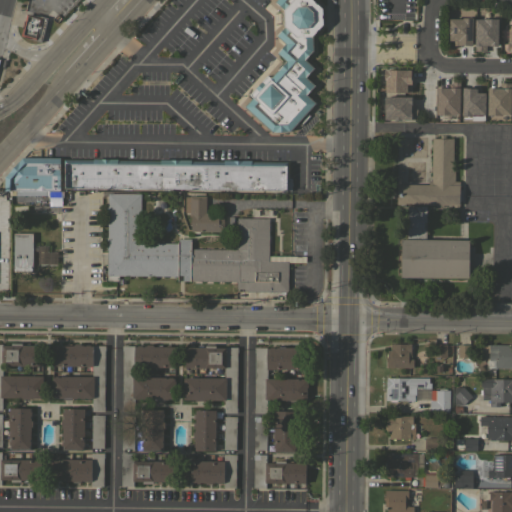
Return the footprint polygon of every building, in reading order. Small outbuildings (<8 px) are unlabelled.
[(313,0),(322,8),(322,24),(311,36),(313,51),(305,59),(314,68),(305,77),(314,85),(306,94),(315,103),(289,131),(272,131),(244,106),(251,97),(248,94),(266,75),(270,78),(285,61),(276,53),(284,43),(276,35),(284,26),(283,10),(274,2),(275,0),(313,0)] [(41,42),(29,39),(29,38),(20,35),(26,13),(37,16),(38,15),(47,17),(41,42)] [(472,19),(471,46),(457,46),(457,42),(448,42),(448,19),(461,20),(461,18),(472,19)] [(496,19),(496,46),(473,46),(473,20),(484,20),(484,19),(496,19)] [(511,30),(499,31),(500,54),(511,53),(511,30)] [(384,92),(384,70),(410,70),(410,84),(405,84),(405,92),(384,92)] [(459,88),(459,116),(435,116),(435,88),(459,88)] [(485,93),(484,116),(461,116),(461,88),(477,88),(477,93),(485,93)] [(510,88),(510,116),(486,116),(486,88),(494,88),(494,89),(503,89),(503,88),(510,88)] [(411,97),(411,120),(401,120),(401,121),(392,121),(392,120),(383,120),(383,97),(411,97)] [(452,164),(454,164),(454,181),(459,181),(459,185),(459,190),(461,190),(461,200),(459,200),(459,205),(458,205),(458,207),(452,207),(452,205),(397,204),(397,184),(431,184),(431,138),(453,138),(452,164)] [(9,190),(4,190),(4,177),(21,157),(60,158),(59,191),(48,191),(11,190),(9,190)] [(93,160),(93,158),(117,158),(117,160),(160,160),(160,159),(190,159),(190,161),(223,161),(223,160),(251,160),(251,161),(287,162),(287,178),(291,178),(291,189),(286,189),(286,190),(63,188),(64,159),(93,160)] [(48,195),(17,195),(17,200),(13,200),(13,195),(12,195),(10,195),(11,190),(48,191),(48,195)] [(140,193),(140,242),(177,243),(177,238),(190,238),(190,249),(236,249),(237,218),(269,218),(268,256),(306,256),(306,262),(288,262),(287,292),(285,291),(285,294),(278,294),(278,292),(244,291),(244,288),(236,288),(237,281),(182,280),(182,275),(178,275),(178,276),(118,275),(118,281),(107,281),(107,275),(106,275),(107,193),(140,193)] [(206,196),(206,212),(223,212),(223,231),(199,231),(199,233),(192,232),(192,231),(191,231),(191,215),(189,215),(189,212),(184,212),(184,196),(189,196),(206,196)] [(28,205),(27,213),(10,212),(10,204),(28,205)] [(400,239),(407,239),(407,205),(426,206),(426,239),(469,239),(468,278),(400,277),(400,239)] [(33,246),(37,246),(37,250),(33,250),(33,272),(13,272),(13,232),(33,232),(33,246)] [(0,343),(11,344),(11,343),(22,343),(22,344),(42,345),(42,365),(2,365),(2,375),(43,375),(43,397),(31,397),(31,399),(21,399),(21,397),(1,397),(1,410),(0,409),(0,343)] [(105,351),(104,351),(104,406),(104,411),(91,411),(91,398),(72,398),(72,399),(62,399),(62,398),(58,398),(58,397),(52,397),(52,386),(50,386),(50,380),(52,380),(52,377),(54,377),(54,376),(58,376),(58,377),(60,377),(60,376),(92,376),(92,366),(51,366),(52,345),(73,345),(73,344),(74,344),(74,343),(80,343),(80,344),(83,344),(83,346),(85,346),(85,345),(105,345),(105,351)] [(387,367),(387,350),(390,350),(390,344),(408,344),(408,343),(411,343),(411,359),(413,359),(413,368),(387,367)] [(134,376),(174,377),(174,399),(149,399),(149,398),(146,398),(146,399),(142,399),(142,398),(139,398),(139,399),(135,399),(135,398),(133,398),(133,408),(121,408),(122,351),(121,351),(121,345),(141,345),(141,346),(144,346),(144,345),(146,345),(146,344),(152,344),(152,345),(154,345),(154,346),(176,346),(176,367),(134,366),(134,376)] [(434,357),(434,344),(446,344),(446,357),(434,357)] [(224,378),(224,367),(185,367),(185,347),(205,347),(205,345),(215,345),(215,346),(237,347),(237,352),(236,408),(237,408),(236,413),(223,413),(224,400),(204,399),(204,400),(195,400),(195,399),(183,399),(183,377),(224,378)] [(470,345),(470,357),(457,357),(457,345),(470,345)] [(511,368),(494,368),(494,361),(489,361),(489,360),(481,360),(481,345),(489,345),(511,345),(511,368)] [(254,347),(269,347),(269,346),(273,346),(273,348),(276,348),(276,347),(278,347),(278,346),(285,346),(285,347),(307,347),(307,369),(303,369),(303,370),(296,370),(296,369),(267,369),(266,378),(304,379),(304,380),(306,380),(306,382),(307,382),(307,387),(306,387),(306,400),(300,400),(295,400),(286,399),(286,400),(281,400),(281,399),(278,399),(278,400),(274,400),(274,399),(271,399),(271,400),(267,400),(267,399),(266,399),(266,413),(253,413),(254,347)] [(428,382),(424,382),(424,388),(430,388),(430,390),(435,390),(449,390),(449,409),(440,409),(440,411),(429,411),(429,412),(413,412),(414,400),(385,400),(385,377),(387,377),(428,378),(428,382)] [(511,402),(499,402),(499,406),(489,406),(489,399),(482,399),(482,386),(480,386),(480,378),(511,378),(511,402)] [(454,387),(463,387),(471,396),(463,404),(454,404),(454,387)] [(30,408),(30,411),(31,411),(31,415),(29,415),(29,418),(31,418),(31,420),(32,420),(32,427),(30,427),(30,438),(29,438),(29,441),(30,441),(30,445),(29,445),(29,448),(16,448),(16,449),(12,449),(12,448),(10,448),(10,440),(8,440),(9,407),(30,408)] [(84,438),(82,438),(82,441),(84,441),(84,446),(82,446),(82,449),(80,449),(80,450),(76,450),(76,449),(62,449),(62,446),(61,446),(61,441),(62,441),(62,429),(61,429),(62,427),(60,427),(60,421),(63,421),(63,408),(84,408),(84,438)] [(162,413),(163,413),(163,416),(163,421),(164,421),(164,428),(163,428),(163,440),(161,440),(161,442),(162,442),(162,446),(161,446),(161,449),(141,449),(141,409),(162,409),(162,413)] [(194,450),(194,447),(194,438),(193,438),(193,431),(194,431),(194,430),(195,430),(195,409),(215,409),(215,450),(194,450)] [(294,411),(294,414),(296,414),(296,418),(295,418),(294,435),(296,435),(296,439),(294,439),(294,448),(294,451),(280,451),(280,452),(276,452),(276,451),(274,451),(274,448),(273,448),(273,444),(274,444),(274,442),(273,441),(273,410),(294,411)] [(91,414),(104,414),(104,420),(103,420),(103,448),(91,448),(91,414)] [(412,415),(412,423),(414,423),(414,439),(389,438),(389,431),(386,431),(386,415),(412,415)] [(236,416),(236,421),(236,449),(223,449),(223,416),(236,416)] [(254,449),(254,422),(253,422),(253,416),(266,416),(266,449),(254,449)] [(511,416),(511,440),(495,439),(495,440),(489,440),(489,438),(486,438),(486,425),(479,425),(479,416),(511,416)] [(121,424),(134,424),(133,448),(120,448),(121,424)] [(437,438),(437,446),(441,446),(441,450),(437,450),(424,450),(424,437),(437,438)] [(464,438),(477,438),(477,450),(464,450),(464,438)] [(0,451),(1,451),(1,459),(20,459),(40,459),(39,480),(36,480),(36,482),(32,482),(32,480),(28,480),(28,482),(23,482),(23,479),(20,479),(20,482),(11,482),(11,479),(1,479),(1,484),(0,484),(0,451)] [(90,485),(90,480),(88,480),(88,482),(79,482),(73,482),(73,481),(66,481),(66,482),(64,482),(64,480),(54,480),(54,479),(50,479),(50,459),(54,459),(90,459),(90,452),(103,452),(103,458),(103,485),(90,485)] [(384,476),(385,452),(417,453),(416,477),(384,476)] [(121,458),(120,458),(120,453),(133,453),(133,461),(153,461),(173,461),(173,481),(168,481),(168,483),(164,483),(164,481),(160,481),(160,483),(155,483),(155,481),(152,481),(152,483),(142,483),(142,481),(133,481),(133,486),(120,486),(121,458)] [(222,487),(222,482),(220,482),(220,483),(211,483),(211,484),(205,484),(205,482),(199,482),(199,484),(196,484),(196,482),(182,482),(182,461),(223,461),(223,454),(236,454),(236,459),(235,459),(235,487),(222,487)] [(265,482),(265,487),(253,487),(253,459),(253,454),(266,454),(266,462),(274,462),(275,460),(285,460),(285,462),(305,463),(305,483),(265,482)] [(492,454),(511,454),(511,477),(487,477),(487,470),(492,470),(492,454)] [(453,487),(453,475),(459,475),(459,469),(472,469),(471,487),(459,487),(453,487)] [(423,487),(423,485),(422,485),(422,476),(424,476),(424,472),(436,472),(438,474),(440,476),(440,485),(437,485),(437,487),(423,487)] [(386,511),(387,506),(384,506),(384,489),(407,490),(407,506),(413,506),(413,511),(386,511)] [(511,508),(511,511),(490,511),(491,499),(488,499),(489,491),(511,491),(511,508)]
